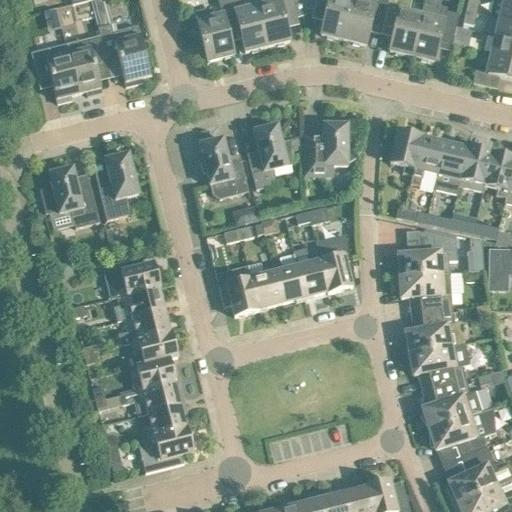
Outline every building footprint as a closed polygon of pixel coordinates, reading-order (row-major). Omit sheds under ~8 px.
[(267,49),(257,8),(244,11),(241,0),(223,0),(218,1),(222,17),(223,17),(228,37),(240,34),(245,55),(251,53),(251,55),(258,53),(257,51),(267,49)] [(265,0),(267,5),(257,8),(267,49),(277,47),(277,48),(284,46),(283,45),(289,43),(284,23),(297,20),(292,0),(265,0)] [(333,40),(343,42),(352,0),(304,0),(304,10),(313,12),(312,13),(325,17),(320,37),(327,39),(326,40),(333,42),(333,40)] [(382,30),(389,0),(352,0),(343,42),(353,45),(352,46),(359,48),(359,46),(365,48),(370,27),(382,30)] [(402,56),(411,59),(421,18),(409,15),(412,1),(405,0),(389,0),(382,30),(394,33),(389,53),(395,55),(395,56),(401,58),(402,56)] [(466,13),(476,15),(479,3),(469,1),(466,13)] [(489,20),(500,23),(511,25),(511,6),(504,5),(493,2),(489,20)] [(424,4),(421,18),(411,59),(421,61),(421,63),(427,64),(427,62),(434,64),(439,43),(451,47),(459,17),(446,14),(447,10),(424,4)] [(233,58),(228,37),(223,17),(222,17),(207,21),(204,11),(194,14),(207,64),(224,60),(224,61),(229,60),(229,59),(233,58)] [(466,13),(463,25),(473,28),(476,15),(466,13)] [(511,44),(511,25),(500,23),(496,40),(511,44)] [(119,65),(124,85),(125,90),(142,85),(141,81),(150,79),(138,28),(113,35),(111,27),(98,30),(100,38),(107,68),(119,65)] [(454,36),(452,47),(468,50),(470,40),(454,36)] [(107,68),(100,38),(78,43),(80,52),(68,56),(78,97),(86,95),(87,99),(102,96),(95,71),(107,68)] [(511,44),(496,40),(491,58),(511,62),(511,44)] [(38,85),(51,82),(57,106),(70,103),(69,99),(78,97),(68,56),(56,59),(53,49),(30,55),(38,85)] [(511,62),(491,58),(487,76),(475,73),(472,86),(496,91),(499,79),(511,82),(511,62)] [(347,169),(347,166),(355,161),(347,147),(347,127),(323,127),(322,153),(310,153),(309,177),(332,177),(332,169),(347,169)] [(273,172),(291,167),(291,162),(291,142),(281,144),(277,128),(253,133),(260,159),(246,162),(251,186),(254,185),(256,192),(273,188),(276,184),(273,172)] [(402,176),(412,178),(413,178),(422,141),(422,139),(397,133),(389,166),(404,169),(402,176)] [(219,202),(248,195),(245,183),(240,164),(229,167),(222,141),(199,147),(212,198),(219,202)] [(436,142),(436,144),(422,141),(413,178),(412,178),(410,187),(433,192),(437,177),(445,144),(436,142)] [(453,146),(445,144),(437,177),(450,180),(449,187),(458,189),(467,151),(453,148),(453,146)] [(467,150),(467,151),(458,189),(482,195),(483,188),(491,155),(467,150)] [(511,160),(491,155),(483,188),(497,192),(495,198),(505,200),(506,201),(511,175),(511,160)] [(126,200),(138,197),(128,156),(104,162),(111,188),(98,191),(106,223),(130,217),(126,200)] [(79,196),(72,170),(48,176),(52,190),(40,193),(46,216),(58,213),(59,217),(71,214),(75,231),(99,225),(91,193),(79,196)] [(325,210),(314,213),(307,214),(310,224),(311,228),(329,223),(325,210)] [(395,220),(402,222),(404,212),(398,210),(395,220)] [(402,222),(415,224),(417,214),(404,212),(402,222)] [(310,224),(307,214),(295,217),(298,227),(304,226),(310,224)] [(449,232),(451,222),(444,220),(442,230),(449,232)] [(449,232),(462,235),(464,225),(451,222),(449,232)] [(274,223),(261,226),(264,236),(277,233),(274,223)] [(496,242),(498,234),(498,231),(486,228),(483,239),(496,242)] [(238,232),(241,242),(253,240),(250,229),(238,232)] [(238,232),(223,235),(226,246),(241,242),(238,232)] [(511,250),(511,237),(498,234),(496,242),(495,247),(511,250)] [(457,263),(455,242),(423,235),(424,255),(398,257),(399,279),(441,276),(440,265),(457,263)] [(316,248),(318,257),(328,296),(352,290),(344,258),(346,258),(344,239),(327,243),(327,245),(316,248)] [(470,254),(467,254),(468,275),(484,274),(481,243),(469,241),(470,254)] [(296,304),(305,302),(296,269),(293,257),(280,261),(281,266),(271,268),(281,306),(296,302),(296,304)] [(313,300),(313,298),(327,295),(327,296),(328,296),(318,257),(308,259),(310,266),(296,269),(305,302),(313,300)] [(117,290),(120,299),(159,290),(153,265),(129,272),(127,263),(111,267),(114,276),(121,274),(124,288),(117,290)] [(266,310),(281,306),(271,268),(262,271),(259,266),(248,269),(249,274),(259,313),(267,311),(266,310)] [(223,310),(231,308),(234,320),(259,313),(249,274),(238,277),(240,283),(226,287),(226,289),(218,290),(223,310)] [(408,301),(411,317),(452,312),(452,310),(449,276),(441,276),(399,279),(400,301),(408,301)] [(129,308),(132,321),(165,313),(163,304),(161,305),(158,291),(160,290),(159,290),(120,299),(122,309),(129,308)] [(83,308),(68,311),(70,322),(86,318),(83,308)] [(409,357),(464,346),(455,327),(452,314),(452,312),(411,317),(413,333),(405,335),(409,357)] [(129,336),(131,346),(171,336),(171,335),(169,336),(166,322),(167,322),(165,313),(132,321),(136,335),(129,336)] [(136,369),(177,359),(171,336),(131,346),(134,356),(140,354),(144,367),(136,369)] [(465,382),(463,370),(469,369),(465,347),(464,346),(409,357),(413,378),(439,373),(441,387),(465,382)] [(91,348),(82,350),(83,357),(93,354),(91,348)] [(95,354),(93,354),(83,357),(86,367),(98,364),(95,354)] [(177,359),(136,369),(139,383),(133,385),(135,394),(175,384),(169,362),(177,360),(177,359)] [(486,377),(476,380),(479,388),(489,385),(486,377)] [(428,432),(469,419),(481,415),(481,414),(482,414),(475,392),(469,394),(466,383),(438,392),(442,405),(422,411),(423,415),(420,417),(428,431),(428,432)] [(137,419),(148,416),(181,408),(179,400),(182,399),(178,384),(175,385),(175,384),(135,394),(120,398),(122,408),(134,405),(137,419)] [(92,391),(95,404),(107,401),(104,388),(92,391)] [(95,404),(97,411),(109,408),(107,401),(95,404)] [(148,416),(151,429),(145,431),(147,441),(187,431),(187,430),(185,431),(181,417),(183,416),(181,408),(148,416)] [(481,415),(469,419),(428,432),(429,434),(430,449),(434,449),(435,453),(460,445),(465,458),(487,448),(483,438),(495,434),(493,410),(482,414),(481,414),(481,415)] [(183,467),(181,458),(193,455),(187,431),(147,441),(137,443),(137,445),(140,444),(148,474),(145,475),(145,476),(183,467)] [(105,445),(107,451),(119,448),(117,442),(105,445)] [(107,451),(111,467),(123,464),(119,448),(107,451)] [(457,505),(511,479),(511,476),(507,466),(497,471),(488,451),(466,461),(472,474),(448,485),(457,505)] [(511,511),(511,479),(457,505),(460,511),(511,511)] [(389,482),(365,488),(370,511),(408,511),(403,488),(391,491),(389,482)] [(370,511),(365,488),(364,489),(365,490),(351,494),(350,492),(342,494),(346,511),(370,511)] [(346,511),(342,494),(333,496),(334,498),(319,502),(321,511),(346,511)] [(295,506),(296,511),(321,511),(319,502),(304,506),(304,504),(295,506)]
